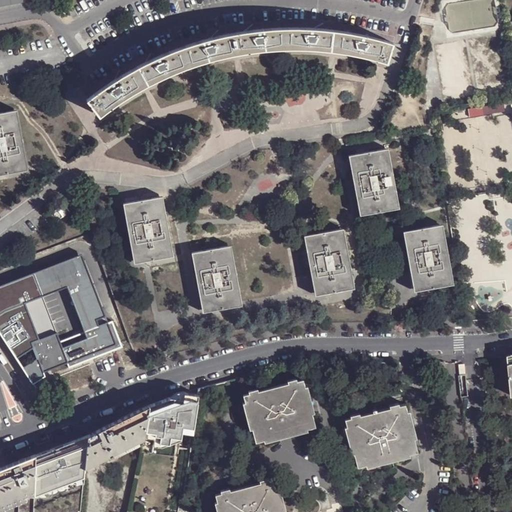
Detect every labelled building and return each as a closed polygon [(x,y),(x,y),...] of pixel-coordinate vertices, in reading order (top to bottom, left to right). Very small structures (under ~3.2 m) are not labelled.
[(88,100),(101,116),(119,102),(139,91),(139,90),(165,77),(188,68),(189,68),(214,60),(216,59),(240,54),(242,54),(265,51),(267,50),(295,49),(318,50),(344,52),(365,56),(386,62),(391,42),(383,40),(358,34),(332,30),(306,28),(280,28),(254,31),(228,35),(203,41),(178,49),(154,59),(131,71),(109,84),(88,100)] [(504,107),(481,110),(482,117),(505,113),(504,107)] [(14,111),(0,113),(0,174),(25,170),(14,111)] [(397,209),(386,149),(377,151),(352,155),(353,159),(363,215),(397,209)] [(126,204),(137,263),(170,257),(160,198),(126,204)] [(67,206),(53,216),(59,224),(72,214),(67,206)] [(440,226),(406,232),(417,291),(451,285),(440,226)] [(324,233),(307,236),(318,296),(352,290),(341,231),(324,233)] [(217,248),(195,253),(206,313),(240,306),(229,246),(217,248)] [(124,349),(115,323),(101,328),(98,321),(107,317),(84,256),(0,288),(0,330),(19,359),(36,348),(40,360),(25,369),(35,385),(47,377),(45,373),(69,364),(71,369),(124,349)] [(457,378),(467,377),(465,365),(455,366),(457,378)] [(248,391),(242,393),(244,400),(252,428),(255,441),(264,438),(307,427),(315,425),(312,411),(304,384),(302,377),(296,378),(287,380),(257,389),(248,391)] [(304,384),(312,411),(313,411),(307,384),(304,384)] [(179,511),(198,395),(184,393),(184,392),(181,393),(177,394),(173,396),(171,398),(168,398),(150,405),(143,439),(126,511),(179,511)] [(252,428),(244,400),(242,401),(249,428),(252,428)] [(409,451),(417,448),(414,436),(407,408),(405,401),(399,402),(390,405),(378,408),(371,410),(359,413),(350,416),(344,417),(346,425),(354,451),(357,464),(365,462),(409,451)] [(150,405),(88,435),(85,468),(111,455),(113,454),(138,441),(143,439),(150,405)] [(407,408),(414,436),(417,435),(409,407),(407,408)] [(354,451),(346,425),(344,425),(350,452),(354,451)] [(307,427),(264,438),(264,441),(307,429),(307,427)] [(56,447),(36,455),(34,494),(33,511),(80,511),(85,468),(88,435),(63,445),(65,449),(57,452),(56,447)] [(138,441),(113,454),(113,455),(114,456),(140,443),(138,441)] [(409,451),(365,462),(366,464),(410,453),(409,451)] [(36,455),(0,468),(0,505),(6,503),(21,497),(28,494),(34,494),(36,455)] [(284,511),(277,484),(275,477),(269,478),(260,481),(230,489),(221,491),(215,492),(217,500),(219,511),(284,511)] [(277,484),(284,511),(287,511),(279,484),(277,484)] [(33,511),(34,494),(28,494),(29,498),(20,501),(19,511),(33,511)] [(6,503),(5,507),(20,501),(21,497),(6,503)] [(19,511),(20,501),(5,507),(4,511),(19,511)]
